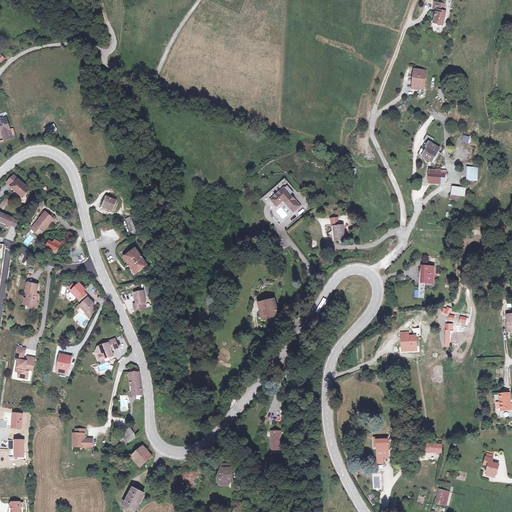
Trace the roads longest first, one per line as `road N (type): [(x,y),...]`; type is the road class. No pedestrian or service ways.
road 1 (secondary): [(364,511),(329,439),(325,401),(332,358),(377,296),(373,277),(356,269),(337,277),(257,386),(184,452),(154,439),(142,367),(101,269)]
road 2 (secondary): [(101,269),(62,157),(33,149),(0,172)]
road 3 (unclassified): [(109,29),(110,48),(36,47),(0,73)]
